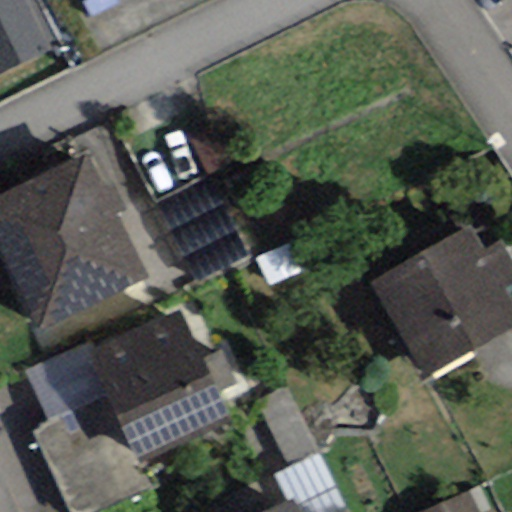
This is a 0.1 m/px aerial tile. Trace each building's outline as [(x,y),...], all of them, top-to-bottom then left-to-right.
[(0,0),(0,75),(52,50),(26,0),(0,0)] [(215,127),(191,140),(209,175),(233,163),(215,127)] [(148,278),(83,155),(0,198),(0,262),(39,335),(148,278)] [(247,257),(202,177),(151,205),(196,286),(247,257)] [(469,230),(373,282),(424,376),(511,327),(511,307),(502,290),(511,284),(511,266),(499,243),(482,253),(469,230)] [(230,423),(177,313),(89,355),(109,397),(140,465),(230,423)] [(84,344),(26,371),(51,424),(109,397),(89,355),(84,344)] [(218,350),(203,358),(221,391),(236,383),(218,350)] [(317,447),(287,388),(257,403),(287,462),(317,447)] [(140,465),(109,397),(51,424),(31,434),(67,511),(102,511),(151,489),(140,465)] [(317,451),(271,475),(286,503),(291,500),(297,511),(335,511),(346,507),(317,451)] [(425,511),(474,511),(467,495),(425,511)] [(297,511),(291,500),(286,503),(267,511),(297,511)]
